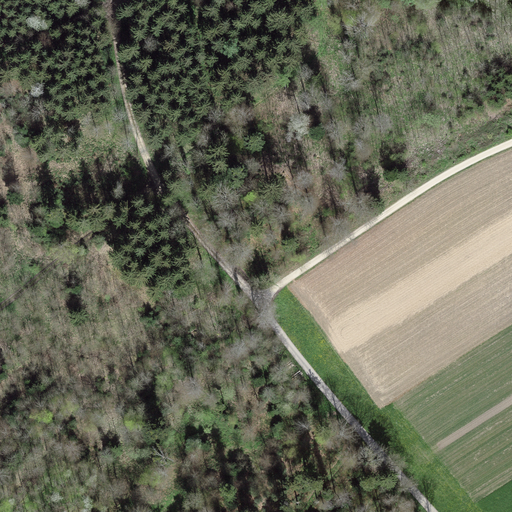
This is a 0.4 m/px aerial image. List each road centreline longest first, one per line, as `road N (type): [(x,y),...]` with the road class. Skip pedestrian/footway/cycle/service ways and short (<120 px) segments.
road 1 (track): [(260,300),(156,178),(120,79),(120,0)]
road 2 (track): [(511,143),(418,191),(260,300)]
road 3 (track): [(436,511),(260,300)]
road 4 (track): [(0,305),(156,178)]
road 5 (track): [(113,0),(0,69)]
